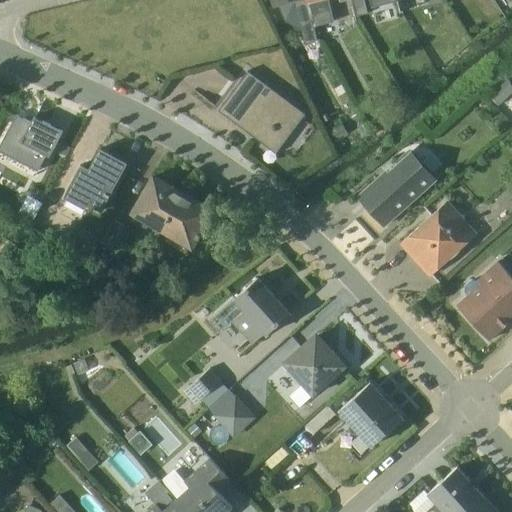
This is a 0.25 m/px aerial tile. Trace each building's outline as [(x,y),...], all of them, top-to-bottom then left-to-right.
[(306,0),(271,0),(273,6),(279,4),(285,20),(300,27),(304,42),(316,39),(313,25),(306,0)] [(306,0),(313,25),(334,20),(329,0),(306,0)] [(352,0),(355,15),(367,12),(364,0),(352,0)] [(248,69),(218,108),(276,151),(305,112),(248,69)] [(499,104),(511,91),(511,82),(507,77),(489,94),(499,104)] [(387,115),(405,101),(399,95),(390,103),(385,96),(378,101),(387,115)] [(357,105),(362,115),(376,106),(370,97),(357,105)] [(17,113),(0,146),(0,148),(38,168),(47,152),(50,154),(62,130),(34,115),(31,121),(17,113)] [(348,131),(342,121),(329,128),(335,138),(348,131)] [(101,208),(127,161),(100,146),(89,166),(81,163),(65,194),(86,206),(89,202),(101,208)] [(437,178),(418,156),(418,153),(413,147),(409,147),(398,156),(398,160),(388,169),(386,167),(356,194),(384,225),(437,178)] [(153,170),(130,211),(165,231),(188,190),(153,170)] [(188,190),(165,231),(193,247),(200,235),(212,241),(225,217),(214,211),(217,207),(188,190)] [(17,214),(33,222),(43,202),(28,194),(17,214)] [(478,231),(448,198),(399,241),(429,274),(478,231)] [(112,218),(102,237),(100,240),(112,247),(125,225),(112,218)] [(102,237),(79,224),(66,248),(88,260),(100,240),(102,237)] [(16,243),(2,234),(0,237),(0,254),(6,258),(16,243)] [(511,274),(498,259),(478,278),(473,278),(465,285),(465,290),(467,293),(456,303),(488,338),(511,316),(511,274)] [(291,310),(259,274),(234,297),(244,308),(232,319),(253,342),(264,331),(266,333),(291,310)] [(244,308),(234,297),(210,319),(220,330),(232,319),(244,308)] [(348,364),(317,329),(282,360),(290,369),(288,371),(299,383),(301,381),(313,395),(348,364)] [(211,365),(183,390),(195,402),(201,397),(208,405),(228,388),(221,379),(222,378),(211,365)] [(402,416),(370,380),(339,408),(340,408),(336,412),(344,421),(348,418),(351,421),(350,422),(350,423),(349,424),(349,426),(349,427),(350,429),(351,430),(352,431),(353,431),(354,431),(355,431),(357,431),(358,431),(358,430),(359,430),(371,444),(402,416)] [(213,414),(234,436),(255,415),(234,393),(213,414)] [(327,404),(305,424),(313,432),(335,412),(327,404)] [(128,439),(141,453),(153,442),(140,429),(138,430),(134,425),(125,433),(130,438),(128,439)] [(67,444),(89,468),(98,459),(76,435),(67,444)] [(176,496),(190,511),(225,511),(232,506),(219,491),(231,480),(209,456),(185,478),(173,466),(160,478),(176,496)] [(445,511),(464,511),(484,494),(457,465),(427,491),(436,501),(435,502),(434,504),(434,506),(434,508),(434,509),(436,511),(444,511),(445,511)] [(419,511),(423,511),(436,501),(427,491),(424,487),(409,501),(419,511)] [(499,511),(484,494),(464,511),(499,511)] [(190,511),(176,496),(163,508),(156,501),(142,511),(190,511)]
